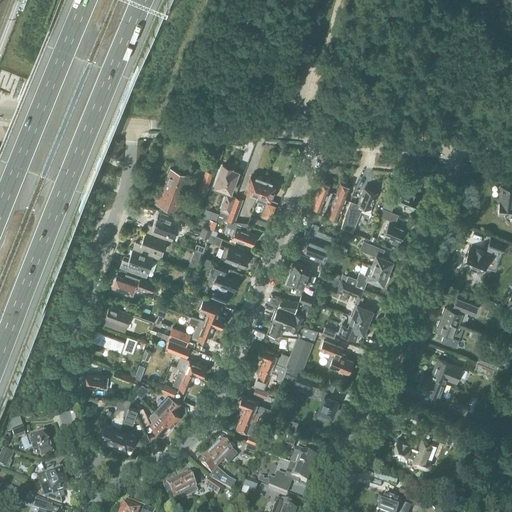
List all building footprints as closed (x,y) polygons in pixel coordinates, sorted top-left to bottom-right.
[(223,164),(215,186),(216,187),(215,190),(227,194),(221,209),(222,209),(218,219),(227,220),(227,219),(236,197),(230,195),(231,192),(239,171),(232,169),(233,168),(223,164)] [(162,185),(184,194),(185,191),(183,190),(189,174),(171,167),(164,186),(162,185)] [(199,185),(196,193),(205,197),(209,186),(208,186),(213,173),(206,170),(201,185),(199,185)] [(256,178),(251,176),(246,191),(259,195),(264,179),(256,176),(256,178)] [(259,195),(257,200),(266,204),(262,215),(264,216),(271,219),(278,202),(271,199),(276,185),(271,183),(272,182),(264,179),(259,195)] [(321,182),(311,206),(322,210),(331,186),(321,182)] [(350,187),(341,183),(334,199),(344,203),(350,187)] [(184,194),(162,185),(156,203),(178,211),(184,194)] [(346,215),(341,227),(347,229),(355,209),(361,211),(369,214),(372,208),(370,208),(376,192),(365,187),(361,196),(357,205),(350,202),(345,215),(346,215)] [(498,213),(506,213),(505,216),(511,216),(511,187),(501,187),(499,202),(498,213)] [(403,191),(398,203),(413,208),(419,194),(412,191),(410,194),(403,191)] [(227,220),(225,225),(235,228),(240,230),(241,228),(245,230),(248,221),(235,219),(242,200),(236,197),(227,219),(227,220)] [(328,215),(338,219),(344,203),(334,199),(328,215)] [(383,208),(380,216),(390,219),(389,221),(384,233),(393,237),(391,242),(398,245),(400,239),(400,240),(405,229),(397,225),(395,224),(399,214),(391,212),(383,208)] [(148,223),(146,230),(167,238),(179,243),(186,226),(179,223),(180,221),(159,212),(154,225),(148,223)] [(199,219),(197,224),(207,227),(208,223),(199,219)] [(203,226),(199,234),(208,238),(211,229),(203,226)] [(304,235),(314,239),(318,228),(312,226),(309,232),(306,230),(304,235)] [(235,228),(232,235),(238,237),(237,239),(252,244),(253,242),(255,241),(256,238),(255,237),(256,234),(245,230),(241,228),(240,230),(235,228)] [(154,256),(159,258),(167,238),(146,230),(141,242),(136,240),(133,248),(154,256)] [(314,240),(333,248),(336,238),(318,231),(314,240)] [(210,233),(208,240),(219,245),(222,238),(210,233)] [(483,270),(484,266),(496,270),(500,260),(493,258),(496,249),(503,252),(506,245),(490,238),(485,252),(475,248),(474,251),(469,249),(466,256),(465,256),(463,261),(464,262),(464,263),(483,270)] [(306,243),(304,247),(306,248),(304,251),(316,255),(314,260),(326,265),(332,249),(309,240),(307,244),(306,243)] [(363,240),(360,249),(376,256),(375,259),(372,266),(389,273),(392,266),(390,265),(392,261),(388,260),(389,258),(382,255),(385,249),(363,240)] [(225,246),(221,256),(244,266),(248,255),(225,246)] [(123,258),(120,265),(120,266),(146,276),(154,256),(133,248),(128,261),(123,258)] [(195,249),(188,267),(195,270),(202,252),(195,249)] [(202,258),(200,263),(212,268),(208,277),(214,280),(211,287),(215,289),(212,295),(212,296),(210,300),(221,304),(223,300),(226,301),(229,294),(225,292),(227,287),(235,290),(236,287),(237,288),(239,282),(238,282),(239,280),(223,273),(225,267),(214,262),(214,263),(202,258)] [(294,260),(293,264),(290,272),(310,280),(312,274),(308,273),(311,266),(294,260)] [(357,279),(348,276),(346,281),(364,288),(367,279),(371,280),(371,281),(378,284),(379,282),(383,284),(384,280),(386,280),(389,273),(372,266),(368,265),(364,274),(359,272),(357,279)] [(310,280),(290,272),(285,284),(301,290),(304,283),(308,285),(310,280)] [(116,276),(113,286),(132,293),(135,286),(152,292),(156,282),(140,277),(140,278),(126,273),(124,278),(116,276)] [(330,275),(326,286),(336,290),(341,279),(330,275)] [(339,287),(338,288),(352,294),(358,296),(350,315),(368,322),(372,310),(366,308),(367,302),(361,302),(363,297),(360,296),(363,289),(341,280),(339,287)] [(314,297),(302,293),(299,301),(311,305),(314,297)] [(458,294),(454,304),(468,310),(468,311),(469,311),(475,314),(480,303),(458,294)] [(204,299),(200,309),(208,312),(205,321),(214,325),(221,328),(222,326),(224,325),(225,322),(224,321),(225,318),(216,315),(220,305),(204,299)] [(272,321),(267,333),(299,336),(300,332),(298,331),(304,316),(307,306),(303,305),(299,314),(295,313),(299,301),(281,299),(277,308),(276,307),(271,320),(272,321)] [(446,306),(443,316),(450,319),(450,320),(459,323),(464,325),(469,311),(468,311),(468,310),(454,304),(453,308),(446,306)] [(105,319),(106,319),(104,324),(125,331),(131,313),(110,305),(105,319)] [(135,309),(133,316),(152,323),(155,316),(135,309)] [(341,322),(337,332),(357,340),(358,337),(360,332),(363,333),(368,322),(350,315),(347,321),(346,324),(341,322)] [(191,316),(189,322),(197,325),(193,335),(201,338),(201,340),(204,341),(206,340),(208,341),(214,325),(205,321),(191,316)] [(445,332),(444,335),(441,341),(456,346),(464,325),(459,323),(450,320),(450,319),(443,316),(441,321),(439,320),(438,324),(440,324),(438,329),(445,332)] [(303,325),(300,332),(299,336),(313,341),(317,331),(303,325)] [(325,326),(323,333),(334,337),(336,331),(325,326)] [(168,339),(187,346),(191,334),(172,327),(168,339)] [(93,340),(90,347),(104,352),(106,345),(120,351),(124,341),(96,331),(93,340)] [(137,340),(128,336),(122,351),(126,353),(127,350),(133,352),(137,340)] [(262,347),(258,356),(264,359),(288,367),(288,365),(302,370),(303,367),(313,341),(299,336),(291,356),(282,353),(280,356),(277,355),(278,353),(262,347)] [(355,360),(341,355),(344,346),(324,339),(320,349),(330,353),(326,364),(350,374),(355,360)] [(168,349),(167,351),(181,356),(184,358),(186,358),(187,357),(190,348),(171,341),(168,349)] [(146,349),(143,357),(149,359),(149,360),(152,352),(151,351),(147,350),(146,349)] [(481,352),(477,362),(497,369),(500,359),(481,352)] [(181,356),(177,366),(180,367),(195,373),(202,376),(203,374),(205,373),(206,370),(205,369),(206,367),(186,358),(184,358),(181,356)] [(438,380),(447,383),(448,380),(457,384),(463,368),(438,358),(432,373),(440,376),(438,380)] [(271,371),(277,373),(276,377),(283,380),(284,377),(285,373),(287,367),(264,359),(258,375),(268,379),(271,371)] [(492,376),(495,370),(477,363),(474,370),(492,376)] [(172,365),(170,369),(170,370),(177,372),(173,383),(174,384),(182,387),(182,388),(185,390),(187,389),(189,390),(195,373),(180,367),(177,366),(172,364),(172,365)] [(285,373),(284,377),(295,381),(294,382),(309,388),(314,375),(302,370),(288,365),(288,367),(285,373)] [(116,368),(113,377),(131,384),(134,375),(116,368)] [(87,373),(85,384),(102,387),(108,387),(109,376),(105,376),(87,373)] [(431,377),(423,373),(417,388),(441,398),(447,383),(438,380),(440,376),(432,373),(431,377)] [(164,385),(162,391),(173,396),(176,389),(164,385)] [(146,391),(141,387),(137,392),(141,396),(146,391)] [(253,393),(265,398),(268,392),(256,387),(253,393)] [(316,387),(314,393),(317,394),(317,396),(323,398),(319,411),(316,416),(327,420),(329,415),(332,416),(337,401),(328,397),(330,392),(316,387)] [(245,407),(260,412),(269,416),(271,410),(265,407),(264,408),(262,407),(264,403),(259,401),(242,394),(238,404),(245,407)] [(155,410),(159,414),(172,426),(181,417),(175,411),(182,404),(173,400),(169,396),(155,410)] [(120,399),(94,399),(94,405),(115,405),(117,406),(111,423),(105,421),(100,435),(105,437),(103,442),(115,446),(120,430),(124,418),(129,406),(132,399),(120,399)] [(465,417),(468,409),(450,403),(448,409),(465,417)] [(138,409),(129,406),(124,418),(133,422),(138,409)] [(138,410),(144,425),(150,423),(143,407),(138,410)] [(260,412),(245,407),(237,429),(246,432),(251,420),(256,422),(260,412)] [(155,410),(150,416),(152,422),(151,423),(163,435),(172,426),(159,414),(155,410)] [(12,419),(7,431),(12,430),(14,436),(25,432),(23,426),(19,417),(12,419)] [(453,432),(438,426),(433,438),(446,443),(450,434),(452,435),(453,432)] [(120,430),(115,446),(125,450),(127,445),(132,447),(137,432),(129,429),(128,433),(120,430)] [(45,432),(29,437),(33,449),(33,450),(38,448),(41,456),(52,453),(51,451),(52,451),(51,448),(50,448),(50,447),(49,447),(48,443),(49,443),(48,440),(49,440),(47,434),(46,435),(45,432)] [(151,444),(146,432),(140,435),(146,446),(151,444)] [(249,433),(246,441),(248,442),(258,445),(261,438),(249,433)] [(284,444),(294,448),(298,437),(288,434),(284,444)] [(412,462),(417,464),(416,467),(426,470),(431,468),(432,464),(431,461),(427,459),(431,448),(433,442),(432,442),(422,438),(420,443),(406,438),(404,441),(397,439),(392,454),(405,460),(406,457),(407,457),(407,456),(414,459),(412,462)] [(221,441),(213,449),(224,460),(229,465),(237,456),(221,441)] [(244,452),(242,457),(252,461),(258,445),(248,442),(246,447),(251,449),(249,454),(244,452)] [(14,452),(3,447),(0,454),(0,465),(9,469),(13,461),(11,460),(14,452)] [(213,449),(204,458),(206,459),(201,463),(213,475),(210,478),(212,480),(232,490),(236,483),(228,479),(217,470),(216,468),(224,460),(213,449)] [(298,464),(297,466),(311,471),(315,458),(303,454),(304,451),(296,449),(291,462),(298,464)] [(269,481),(269,486),(287,493),(292,481),(298,483),(299,481),(306,483),(311,471),(297,466),(298,464),(291,462),(288,470),(286,476),(277,473),(274,480),(270,478),(269,478),(269,481)] [(61,468),(37,476),(40,484),(48,484),(55,482),(56,483),(60,481),(59,479),(64,477),(63,474),(64,474),(63,469),(61,470),(61,468)] [(188,473),(178,478),(185,492),(189,490),(192,495),(198,492),(196,487),(188,473)] [(45,497),(46,497),(47,499),(61,503),(62,502),(58,492),(68,488),(68,487),(69,487),(67,483),(66,483),(64,477),(59,479),(60,481),(56,483),(55,482),(48,484),(40,484),(45,497)] [(168,484),(164,486),(168,494),(171,492),(174,498),(182,494),(184,499),(188,497),(185,492),(178,478),(167,484),(168,484)] [(246,478),(240,493),(246,496),(248,492),(255,494),(256,491),(259,483),(246,478)] [(218,496),(223,489),(209,479),(204,486),(218,496)] [(400,489),(396,501),(402,503),(403,499),(408,501),(411,493),(400,489)] [(381,504),(377,511),(397,511),(398,509),(399,510),(402,503),(396,501),(380,495),(378,503),(381,504)] [(36,499),(33,508),(39,511),(38,511),(56,511),(57,510),(51,508),(51,505),(36,499)] [(274,511),(295,511),(296,511),(292,510),(294,506),(276,499),(274,504),(277,505),(274,511)] [(121,511),(154,511),(155,510),(128,500),(125,506),(124,506),(121,511)]
